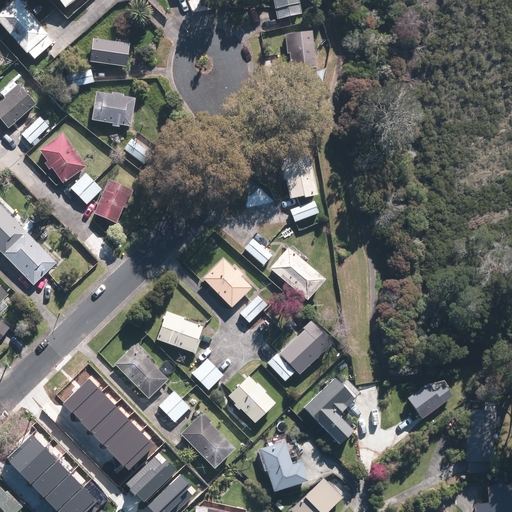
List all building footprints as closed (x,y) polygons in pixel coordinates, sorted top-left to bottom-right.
[(54,0),(62,10),(75,0),(54,0)] [(298,11),(295,0),(273,0),(277,16),(298,11)] [(14,1),(0,13),(0,28),(31,62),(52,43),(14,1)] [(314,76),(308,33),(287,36),(293,78),(314,76)] [(128,44),(92,39),(89,62),(125,67),(128,44)] [(89,69),(64,75),(67,87),(92,81),(89,69)] [(23,85),(0,104),(0,114),(9,125),(37,102),(23,85)] [(132,99),(95,93),(91,117),(112,121),(111,123),(128,126),(132,99)] [(38,121),(23,134),(32,144),(47,131),(38,121)] [(66,135),(44,150),(66,181),(88,166),(66,135)] [(149,153),(131,140),(124,150),(142,162),(149,153)] [(306,157),(283,161),(289,194),(312,190),(306,157)] [(86,174),(72,188),(88,204),(102,190),(86,174)] [(130,189),(112,182),(98,213),(116,221),(130,189)] [(29,192),(25,196),(34,204),(37,199),(29,192)] [(313,202),(291,210),(294,219),(316,211),(313,202)] [(0,212),(0,253),(1,255),(22,234),(0,212)] [(23,236),(2,256),(31,285),(52,265),(23,236)] [(250,240),(244,247),(262,263),(269,256),(250,240)] [(285,250),(269,268),(303,297),(318,279),(285,250)] [(221,260),(203,278),(229,303),(246,286),(221,260)] [(0,304),(12,293),(0,280),(0,304)] [(255,297),(241,312),(248,319),(263,305),(255,297)] [(200,325),(165,313),(157,337),(191,350),(200,325)] [(0,341),(10,329),(0,321),(0,341)] [(310,323),(278,354),(296,372),(327,342),(310,323)] [(131,347),(115,362),(145,393),(161,378),(131,347)] [(271,351),(262,360),(282,380),(291,372),(271,351)] [(205,363),(192,375),(206,390),(219,378),(205,363)] [(247,378),(229,395),(253,419),(271,402),(247,378)] [(331,380),(303,408),(330,433),(342,421),(333,412),(348,397),(331,380)] [(429,414),(449,396),(441,386),(420,404),(429,414)] [(171,393),(159,404),(174,419),(186,408),(171,393)] [(85,401),(69,417),(98,446),(124,422),(115,414),(106,422),(85,401)] [(63,412),(56,419),(79,444),(87,437),(63,412)] [(493,413),(463,412),(461,464),(491,465),(493,413)] [(200,417),(182,434),(212,464),(229,447),(200,417)] [(150,434),(144,441),(151,449),(158,442),(150,434)] [(90,444),(84,451),(98,464),(104,457),(90,444)] [(278,446),(259,452),(271,491),(300,482),(295,465),(285,468),(278,446)] [(109,455),(100,465),(115,479),(124,470),(109,455)] [(29,459),(13,474),(46,508),(62,493),(29,459)] [(102,474),(94,482),(107,496),(115,488),(102,474)] [(322,511),(336,499),(320,482),(291,508),(295,511),(322,511)] [(121,487),(112,496),(124,509),(133,500),(121,487)] [(490,504),(476,506),(477,511),(511,511),(508,487),(488,489),(490,504)] [(0,488),(0,507),(4,511),(13,511),(19,507),(0,488)]
